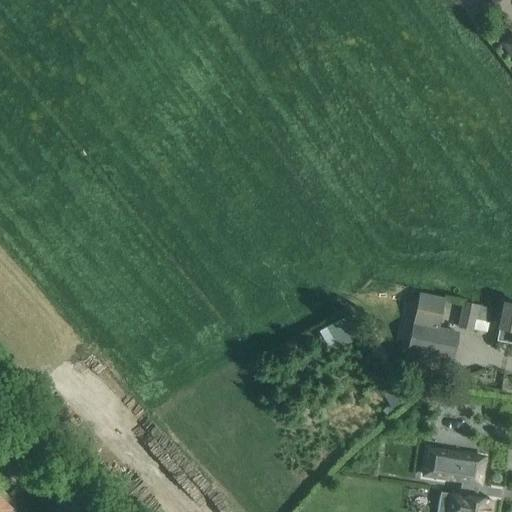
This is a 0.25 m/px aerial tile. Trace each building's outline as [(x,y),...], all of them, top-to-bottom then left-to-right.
[(511,35),(502,45),(511,55),(511,35)] [(404,351),(432,357),(451,361),(458,332),(437,328),(443,299),(416,293),(404,351)] [(464,303),(459,326),(472,329),(474,319),(488,323),(491,309),(464,303)] [(511,304),(503,303),(496,340),(511,343),(511,304)] [(330,343),(360,331),(354,315),(324,327),(330,343)] [(480,484),(484,457),(427,448),(423,476),(461,482),(459,493),(449,492),(448,494),(440,492),(436,511),(489,511),(491,500),(475,497),(478,483),(480,484)] [(0,511),(8,511),(12,509),(0,496),(0,511)]
